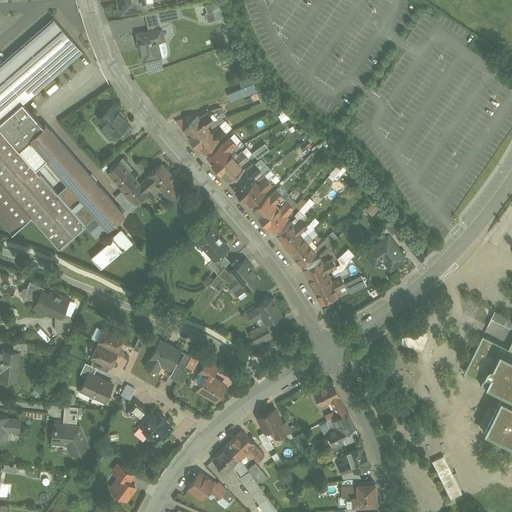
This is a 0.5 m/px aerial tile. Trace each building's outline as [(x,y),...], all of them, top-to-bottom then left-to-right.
[(116,0),(117,2),(119,2),(121,11),(123,11),(124,12),(138,10),(137,8),(146,7),(145,1),(144,0),(116,0)] [(206,5),(208,11),(207,11),(210,22),(226,17),(221,0),(206,5)] [(157,12),(145,15),(149,32),(161,29),(157,12)] [(53,20),(0,66),(0,123),(22,104),(81,52),(53,20)] [(149,32),(137,35),(143,62),(145,62),(160,58),(161,58),(156,39),(164,38),(161,29),(149,32)] [(163,68),(160,58),(145,62),(148,73),(163,68)] [(260,92),(253,73),(240,77),(244,88),(230,93),(233,101),(260,92)] [(22,104),(0,123),(0,128),(19,150),(30,140),(44,128),(37,120),(22,104)] [(114,107),(99,120),(105,126),(100,131),(109,140),(117,133),(123,139),(132,130),(127,124),(129,123),(123,118),(125,116),(120,111),(119,112),(114,107)] [(207,112),(200,119),(206,126),(213,119),(207,112)] [(285,121),(291,118),(288,113),(282,116),(285,121)] [(197,118),(184,130),(184,129),(183,130),(183,131),(184,131),(189,137),(188,137),(193,142),(208,129),(206,126),(200,119),(199,118),(199,117),(198,117),(197,117),(197,118)] [(219,125),(212,132),(218,139),(226,133),(219,125)] [(90,176),(46,126),(44,128),(30,140),(47,160),(74,190),(91,210),(107,229),(124,214),(95,182),(97,181),(92,175),(90,176)] [(0,128),(0,220),(12,234),(31,218),(59,249),(85,226),(80,219),(63,200),(36,169),(19,150),(0,128)] [(208,129),(193,142),(198,147),(203,153),(204,154),(205,153),(204,153),(218,140),(219,141),(219,140),(218,139),(212,132),(208,129)] [(230,137),(222,144),(229,151),(236,144),(230,137)] [(47,160),(30,140),(19,150),(36,169),(47,160)] [(222,143),(206,157),(207,158),(207,157),(212,163),(216,168),(232,155),(229,151),(222,144),(222,143)] [(262,148),(254,154),(257,158),(265,152),(262,148)] [(242,151),(235,158),(241,165),(248,158),(242,151)] [(232,155),(216,168),(220,173),(221,173),(226,178),(226,179),(242,166),(241,165),(235,158),(232,155)] [(132,170),(123,159),(120,162),(120,161),(107,173),(135,204),(148,193),(147,192),(140,184),(129,172),(132,170)] [(183,187),(162,164),(148,176),(140,184),(147,192),(156,184),(168,199),(183,187)] [(253,164),(246,170),(252,178),(260,171),(253,164)] [(346,171),(339,165),(331,174),(337,180),(346,171)] [(245,169),(229,183),(230,184),(231,184),(236,189),(235,190),(240,195),(255,181),(252,178),(246,170),(245,169)] [(266,178),(258,184),(265,192),(272,185),(266,178)] [(255,181),(240,195),(244,200),(244,199),(249,205),(250,206),(265,193),(265,192),(258,184),(255,181)] [(67,187),(65,189),(64,188),(61,190),(63,191),(61,193),(65,198),(63,200),(80,219),(91,210),(74,190),(71,192),(67,187)] [(277,190),(269,197),(275,204),(283,197),(277,190)] [(268,196),(253,209),(253,210),(254,210),(259,215),(258,216),(262,221),(278,207),(275,204),(269,197),(268,196)] [(303,199),(296,207),(303,213),(310,206),(303,199)] [(288,202),(280,209),(286,216),(293,209),(293,208),(288,202)] [(380,208),(374,203),(367,211),(373,216),(380,208)] [(278,207),(262,221),(267,225),(272,230),(272,231),(273,232),(287,219),(287,217),(286,216),(280,209),(278,207)] [(301,221),(294,226),(300,233),(307,228),(301,221)] [(399,231),(391,224),(390,221),(385,226),(391,236),(399,231)] [(291,222),(277,233),(284,242),(283,244),(288,250),(304,237),(300,233),(294,226),(291,222)] [(218,236),(211,228),(197,241),(213,259),(214,260),(222,253),(228,247),(222,240),(223,240),(219,235),(218,236)] [(112,239),(91,258),(100,269),(122,251),(123,252),(125,250),(125,249),(130,245),(129,244),(132,242),(133,243),(133,242),(122,230),(111,239),(112,239)] [(333,231),(323,241),(328,246),(338,236),(333,231)] [(388,236),(366,253),(375,265),(373,262),(380,258),(382,260),(383,259),(391,269),(405,259),(388,236)] [(316,253),(304,237),(288,250),(293,256),(295,255),(302,264),(316,253)] [(222,253),(214,260),(213,259),(208,263),(218,274),(222,268),(230,261),(222,253)] [(320,259),(303,269),(307,276),(309,275),(314,285),(330,276),(327,272),(323,264),(320,259)] [(332,259),(323,264),(327,272),(336,267),(332,259)] [(248,262),(244,265),(241,261),(233,267),(234,269),(229,273),(233,279),(229,282),(235,290),(233,291),(239,300),(248,293),(246,290),(259,280),(253,271),(254,270),(248,262)] [(218,274),(210,284),(220,291),(227,281),(218,274)] [(330,276),(314,285),(318,294),(316,295),(320,303),(339,294),(336,289),(332,281),(330,276)] [(345,285),(349,293),(365,285),(361,276),(345,284),(345,285)] [(341,277),(332,281),(336,289),(345,285),(345,284),(341,277)] [(70,299),(54,292),(52,295),(42,290),(34,308),(48,315),(50,312),(55,314),(55,330),(68,330),(68,324),(71,317),(63,314),(70,299)] [(272,298),(257,306),(258,307),(248,313),(253,321),(261,316),(265,324),(281,315),(272,298)] [(511,317),(498,310),(487,331),(506,342),(511,331),(511,317)] [(264,324),(250,332),(253,339),(268,331),(264,324)] [(98,342),(117,351),(124,337),(104,328),(98,342)] [(268,331),(253,339),(257,346),(272,338),(268,331)] [(511,347),(487,335),(469,371),(511,392),(511,393),(493,429),(511,438),(511,347)] [(146,341),(139,337),(133,349),(140,352),(146,341)] [(160,340),(145,368),(156,373),(156,372),(154,372),(159,364),(170,370),(180,351),(160,340)] [(27,343),(14,341),(13,351),(19,352),(26,353),(27,343)] [(117,352),(98,343),(91,358),(94,359),(100,361),(111,366),(117,352)] [(13,351),(4,350),(4,351),(0,350),(0,370),(6,371),(6,380),(16,381),(19,352),(13,351)] [(184,353),(178,365),(184,368),(191,357),(184,353)] [(100,361),(94,359),(91,365),(97,368),(100,361)] [(219,366),(207,359),(199,373),(205,376),(207,373),(213,376),(219,366)] [(85,363),(80,374),(86,377),(88,372),(93,375),(97,368),(91,365),(85,363)] [(93,375),(88,372),(86,377),(80,390),(105,401),(113,384),(93,375)] [(213,376),(207,373),(205,376),(199,373),(194,381),(195,383),(199,386),(202,388),(201,391),(202,393),(205,396),(208,395),(216,400),(225,386),(219,383),(219,380),(213,376)] [(375,385),(369,374),(363,377),(369,388),(375,385)] [(340,396),(332,381),(312,390),(320,406),(330,401),(335,411),(337,415),(347,411),(339,396),(340,396)] [(127,384),(123,395),(133,399),(137,387),(127,384)] [(75,395),(67,394),(67,402),(74,403),(75,395)] [(78,406),(65,405),(63,424),(76,425),(78,406)] [(274,408),(257,417),(265,431),(265,432),(266,431),(271,429),(276,438),(290,431),(285,421),(281,423),(274,408)] [(157,440),(169,425),(164,421),(166,418),(158,411),(156,414),(150,409),(138,424),(157,440)] [(335,411),(325,415),(327,420),(331,418),(337,415),(335,411)] [(337,415),(331,418),(336,428),(327,432),(333,444),(343,440),(343,439),(341,435),(355,428),(347,411),(337,415)] [(0,415),(0,441),(6,442),(7,428),(19,429),(19,430),(20,419),(8,418),(8,417),(0,415)] [(63,424),(53,423),(51,438),(66,440),(72,453),(88,446),(79,425),(76,425),(63,424)] [(254,443),(241,430),(226,445),(238,458),(247,450),(254,443)] [(274,447),(266,431),(265,432),(265,431),(258,434),(263,443),(267,450),(274,447)] [(303,433),(294,437),(299,448),(308,444),(303,433)] [(333,444),(330,445),(330,444),(327,445),(330,451),(346,445),(343,439),(343,440),(333,444)] [(264,453),(254,443),(247,450),(257,461),(264,453)] [(238,458),(226,445),(212,459),(225,472),(233,465),(239,459),(238,458)] [(363,445),(346,451),(350,460),(353,469),(353,471),(358,470),(371,465),(363,445)] [(465,493),(445,454),(431,461),(451,500),(465,493)] [(279,511),(258,482),(247,468),(239,459),(233,465),(237,469),(241,475),(240,476),(266,511),(279,511)] [(350,460),(339,464),(342,473),(353,469),(350,460)] [(265,475),(252,462),(247,468),(258,482),(265,475)] [(133,474),(119,463),(113,471),(120,476),(120,475),(128,481),(133,474)] [(18,465),(4,464),(3,471),(17,472),(18,465)] [(353,469),(342,473),(344,479),(349,478),(354,478),(361,477),(358,470),(353,471),(353,469)] [(199,472),(188,488),(202,497),(208,489),(220,497),(222,494),(223,494),(218,489),(218,488),(216,484),(199,472)] [(128,481),(120,475),(120,476),(111,488),(126,500),(135,487),(128,481)] [(354,478),(349,478),(344,479),(342,480),(342,486),(354,484),(354,478)] [(375,482),(357,483),(357,484),(354,484),(342,486),(343,496),(346,496),(347,504),(376,503),(375,482)] [(234,496),(227,488),(226,489),(226,490),(223,494),(230,501),(233,497),(234,496)]
